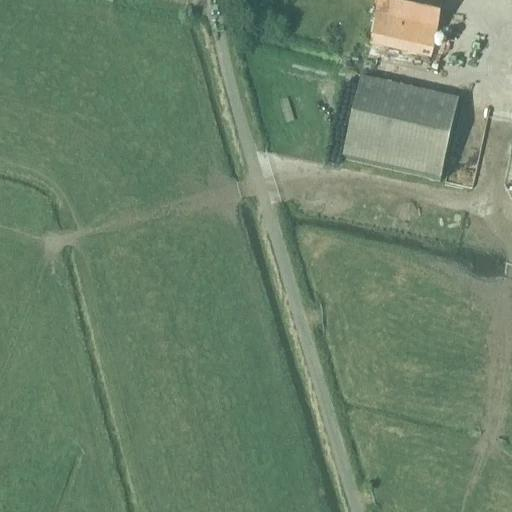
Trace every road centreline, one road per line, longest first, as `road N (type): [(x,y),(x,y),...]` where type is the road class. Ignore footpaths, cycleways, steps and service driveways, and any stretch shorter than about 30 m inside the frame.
road 1 (unclassified): [(355,511),(218,34),(217,0)]
road 2 (track): [(0,230),(49,243),(261,183)]
